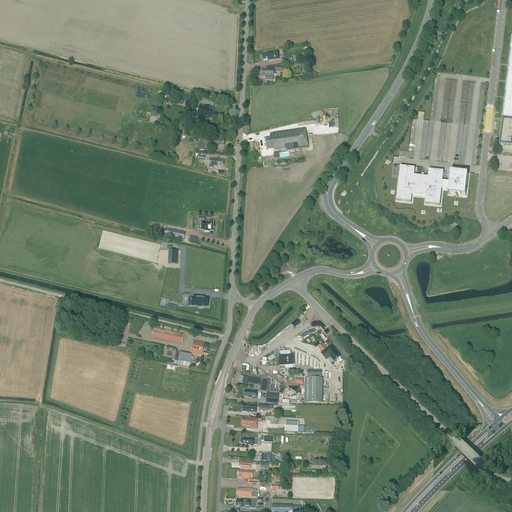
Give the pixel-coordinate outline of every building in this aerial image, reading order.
[(511,37),(511,38),(506,90),(500,145),(511,146),(511,37)] [(267,54),(263,54),(264,61),(268,60),(269,61),(279,60),(278,51),(267,52),(267,54)] [(262,70),(261,76),(262,77),(266,77),(266,81),(274,81),(274,75),(276,75),(276,72),(284,72),(285,67),(276,67),(276,66),(268,67),(268,70),(268,71),(262,70)] [(200,106),(197,117),(199,118),(198,121),(200,121),(205,123),(206,119),(209,120),(210,119),(212,119),(214,110),(212,110),(212,109),(200,106)] [(329,123),(329,128),(339,127),(339,119),(331,119),(331,123),(329,123)] [(309,148),(306,128),(270,133),(271,139),(266,140),(267,150),(275,149),(275,151),(281,150),(282,151),(286,150),(286,151),(309,148)] [(220,146),(225,146),(225,140),(222,140),(222,139),(214,139),(214,146),(219,147),(220,146)] [(218,167),(224,167),(224,161),(220,160),(220,159),(210,158),(209,168),(214,168),(214,167),(218,167)] [(416,169),(401,167),(397,201),(412,203),(413,195),(426,197),(426,204),(440,206),(442,189),(449,190),(449,195),(466,197),(469,175),(451,173),(450,182),(443,182),(444,172),(429,170),(429,178),(415,176),(416,169)] [(214,223),(205,222),(206,219),(198,218),(198,227),(202,227),(202,230),(205,230),(204,232),(210,232),(210,231),(214,231),(214,228),(215,228),(215,226),(214,225),(214,223)] [(184,239),(186,232),(171,229),(170,236),(184,239)] [(169,250),(169,264),(178,264),(178,250),(172,250),(169,250)] [(189,297),(189,306),(192,306),(200,306),(200,307),(202,307),(202,306),(208,307),(209,303),(209,302),(209,301),(208,301),(208,299),(209,299),(209,298),(193,297),(189,297)] [(298,319),(291,324),(295,328),(301,323),(298,319)] [(153,338),(182,344),(185,334),(155,327),(153,338)] [(208,354),(210,345),(207,345),(208,343),(204,342),(204,344),(203,343),(203,342),(193,340),(191,353),(202,355),(202,353),(208,354)] [(318,347),(322,352),(327,348),(323,343),(318,347)] [(341,356),(332,344),(321,353),(326,360),(330,357),(334,362),(341,356)] [(279,355),(280,366),(295,365),(294,354),(279,355)] [(191,363),(179,360),(175,360),(161,357),(160,363),(160,364),(173,366),(174,366),(190,370),(191,363)] [(308,378),(321,378),(322,370),(308,370),(308,378)] [(323,379),(305,378),(305,404),(323,404),(323,379)] [(252,399),(257,400),(258,398),(261,398),(261,393),(258,393),(258,391),(246,390),(246,391),(244,391),(244,397),(249,397),(249,398),(252,398),(252,399)] [(278,404),(279,393),(267,392),(266,403),(274,404),(274,406),(278,406),(278,404)] [(243,405),(243,412),(256,413),(257,408),(260,408),(259,410),(268,411),(269,405),(260,405),(260,406),(257,405),(257,406),(243,405)] [(250,428),(257,428),(257,420),(247,419),(247,420),(242,420),(242,426),(247,426),(247,427),(250,427),(250,428)] [(298,425),(298,424),(298,422),(285,421),(285,431),(298,432),(298,425)] [(258,439),(244,437),(243,439),(241,439),(241,444),(246,445),(250,446),(254,447),(254,445),(257,446),(258,439)] [(239,463),(239,467),(241,467),(241,469),(252,469),(253,462),(241,461),(241,463),(239,463)] [(239,476),(238,479),(242,479),(243,478),(252,478),(253,471),(240,471),(240,472),(238,472),(238,476),(239,476)] [(239,491),(237,491),(237,495),(239,495),(239,497),(257,498),(257,493),(252,493),(252,489),(246,489),(246,490),(239,489),(239,491)] [(245,509),(251,509),(252,499),(241,499),(241,500),(237,500),(237,501),(237,505),(236,505),(236,506),(240,507),(245,508),(245,509)]
